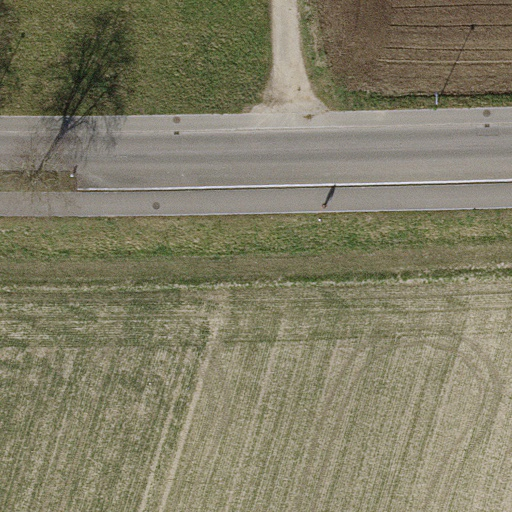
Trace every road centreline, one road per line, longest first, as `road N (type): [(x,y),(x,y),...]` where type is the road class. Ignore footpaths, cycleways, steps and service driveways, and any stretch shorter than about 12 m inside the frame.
road 1 (residential): [(511,145),(0,152)]
road 2 (track): [(290,0),(297,151)]
